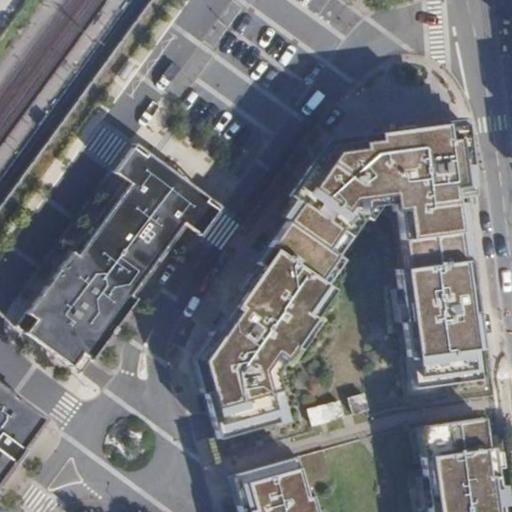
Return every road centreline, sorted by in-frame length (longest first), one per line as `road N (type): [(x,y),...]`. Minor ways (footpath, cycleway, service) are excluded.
road 1 (residential): [(478,22),(406,33),(352,60),(174,297)]
road 2 (secondary): [(478,22),(511,258)]
